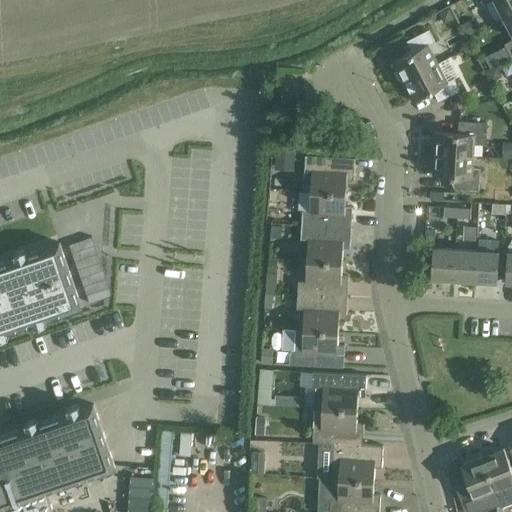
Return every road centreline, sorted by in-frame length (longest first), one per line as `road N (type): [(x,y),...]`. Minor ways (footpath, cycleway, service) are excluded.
road 1 (residential): [(390,311),(396,161),(387,126),(343,70)]
road 2 (residential): [(425,452),(390,311)]
road 3 (residential): [(390,311),(511,318)]
